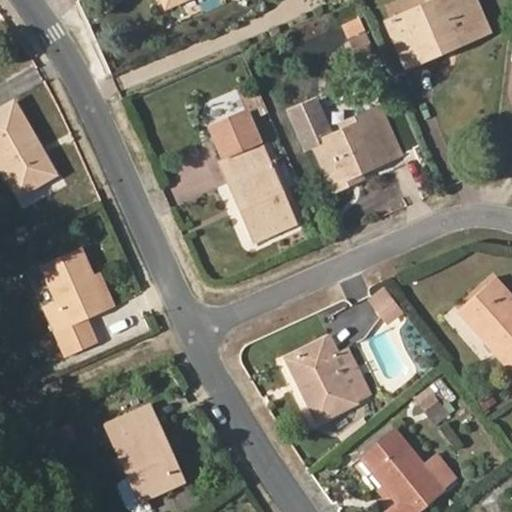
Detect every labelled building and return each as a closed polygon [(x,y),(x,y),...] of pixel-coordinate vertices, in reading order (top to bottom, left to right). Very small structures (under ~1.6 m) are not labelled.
[(387,21),(406,65),(446,48),(444,40),(472,27),(461,0),(425,0),(427,4),(387,21)] [(446,48),(487,30),(474,0),(461,0),(472,27),(444,40),(446,48)] [(14,101),(0,109),(0,163),(17,194),(54,174),(14,101)] [(401,153),(380,105),(368,110),(389,157),(401,153)] [(349,126),(336,131),(311,141),(333,190),(350,183),(347,175),(360,170),(389,157),(368,110),(346,120),(349,126)] [(346,120),(334,125),(336,131),(349,126),(346,120)] [(253,122),(226,133),(235,155),(261,144),(253,122)] [(261,144),(235,155),(225,159),(245,206),(240,208),(253,239),(295,222),(261,144)] [(225,159),(219,162),(240,208),(245,206),(225,159)] [(350,183),(362,178),(360,170),(347,175),(350,183)] [(57,300),(43,306),(66,357),(100,342),(88,313),(102,307),(90,278),(78,250),(43,265),(57,300)] [(110,304),(97,275),(90,278),(102,307),(110,304)] [(511,295),(496,277),(492,281),(511,304),(511,295)] [(511,304),(492,281),(458,311),(511,370),(511,304)] [(387,283),(370,294),(388,321),(405,311),(387,283)] [(337,354),(328,336),(285,357),(316,421),(354,402),(333,356),(337,354)] [(372,393),(351,347),(337,354),(333,356),(354,402),(372,393)] [(432,392),(417,404),(437,426),(452,415),(432,392)] [(105,426),(128,476),(114,482),(125,506),(128,509),(133,511),(137,511),(139,511),(151,507),(146,497),(176,483),(162,453),(168,450),(149,407),(105,426)] [(411,511),(442,487),(393,428),(359,456),(382,485),(390,494),(396,502),(386,509),(387,511),(411,511)] [(176,483),(182,480),(168,450),(162,453),(176,483)] [(378,487),(386,497),(390,494),(382,485),(378,487)]
